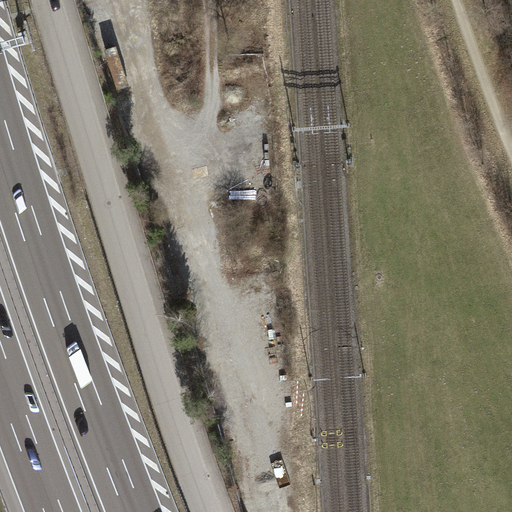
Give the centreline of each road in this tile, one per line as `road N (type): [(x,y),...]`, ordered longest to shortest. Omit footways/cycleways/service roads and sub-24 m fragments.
road 1 (unclassified): [(48,0),(209,511)]
road 2 (motorway): [(135,511),(0,129)]
road 3 (track): [(190,197),(197,257),(266,511)]
road 4 (track): [(214,100),(178,161),(177,182),(190,197),(226,191),(233,170),(227,148)]
road 5 (motorway): [(0,367),(53,511)]
road 6 (track): [(227,148),(205,0)]
